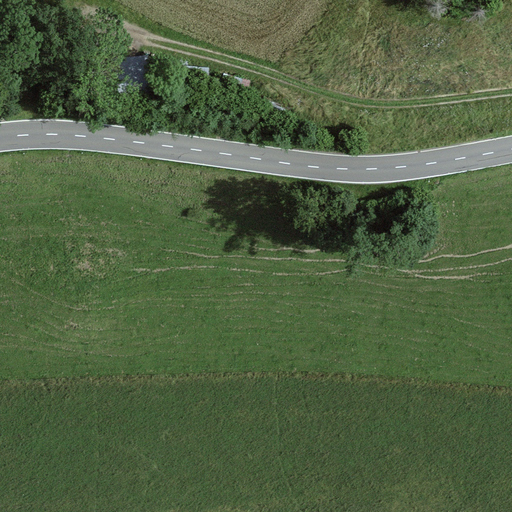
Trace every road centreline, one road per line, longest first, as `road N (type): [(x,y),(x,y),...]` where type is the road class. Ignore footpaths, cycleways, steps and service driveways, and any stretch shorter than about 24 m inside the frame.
road 1 (secondary): [(511,148),(356,169),(68,133),(0,137)]
road 2 (track): [(62,16),(355,108),(511,96)]
